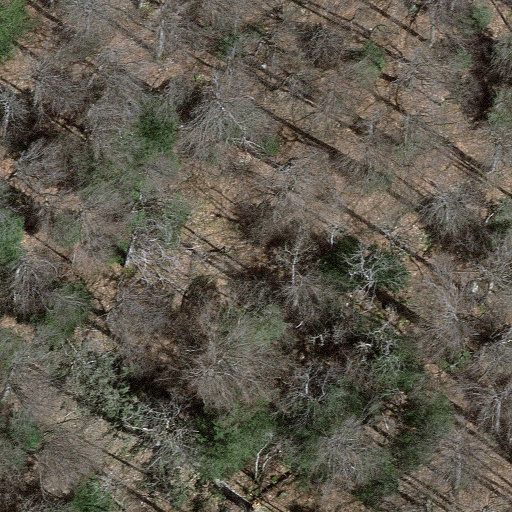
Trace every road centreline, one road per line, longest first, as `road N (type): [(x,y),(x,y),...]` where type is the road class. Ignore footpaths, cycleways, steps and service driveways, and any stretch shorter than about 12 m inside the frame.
road 1 (track): [(0,506),(213,311),(511,133)]
road 2 (track): [(378,511),(511,378)]
road 3 (track): [(0,103),(119,0)]
